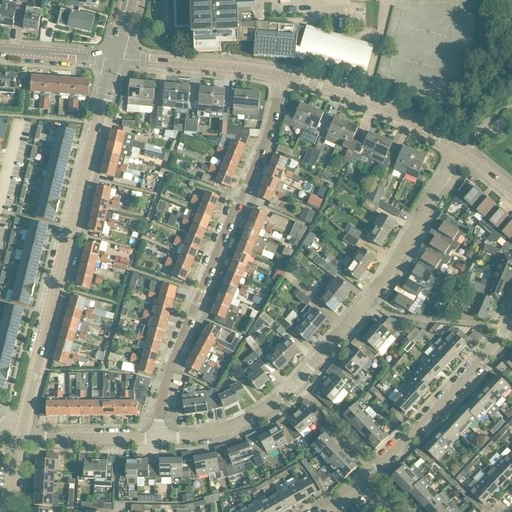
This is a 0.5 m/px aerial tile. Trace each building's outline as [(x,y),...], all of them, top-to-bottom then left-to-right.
[(175,0),(177,27),(195,26),(195,42),(194,42),(195,52),(221,51),(221,42),(236,41),(255,42),(254,56),(295,59),(296,48),(299,49),(297,58),(364,78),(374,45),(307,25),(306,28),(298,26),(298,25),(256,21),(256,27),(242,26),(242,12),(252,12),(252,11),(250,11),(250,7),(255,7),(254,0),(175,0)] [(15,14),(16,4),(2,2),(1,6),(0,12),(0,25),(13,27),(15,14)] [(43,11),(34,9),(27,8),(26,15),(25,15),(23,29),(38,31),(40,17),(42,17),(43,11)] [(91,32),(94,17),(61,9),(57,24),(91,32)] [(0,92),(14,94),(16,76),(16,75),(0,73),(0,92)] [(44,110),(47,78),(32,76),(30,92),(40,92),(39,110),(44,110)] [(60,94),(61,79),(47,78),(44,110),(48,110),(49,98),(48,98),(48,93),(60,94)] [(73,112),(75,80),(61,79),(60,94),(70,95),(68,111),(73,112)] [(78,95),(89,96),(90,81),(75,80),(73,112),(77,112),(78,95)] [(139,106),(142,82),(130,81),(128,105),(139,106)] [(142,82),(139,106),(153,107),(155,83),(142,82)] [(175,109),(177,85),(165,84),(163,108),(175,109)] [(188,110),(189,96),(190,86),(177,85),(175,109),(188,110)] [(199,97),(198,110),(210,112),(213,88),(200,87),(199,97)] [(213,88),(210,112),(223,113),(224,100),(225,90),(213,88)] [(234,101),(233,115),(245,116),(247,92),(235,91),(234,101)] [(245,116),(245,120),(250,120),(251,120),(257,121),(260,93),(247,92),(245,116)] [(286,116),(284,123),(302,130),(311,108),(300,103),(294,119),(286,116)] [(302,130),(299,139),(314,145),(318,137),(314,136),(323,113),(312,108),(311,108),(302,130)] [(331,127),(325,140),(336,145),(334,150),(334,151),(341,135),(346,123),(334,118),(331,127)] [(226,123),(225,135),(240,136),(240,129),(232,128),(233,124),(226,123)] [(341,135),(334,151),(340,153),(343,147),(348,149),(343,161),(349,163),(357,144),(352,142),(358,128),(346,123),(341,135)] [(56,138),(73,142),(75,132),(58,128),(56,138)] [(112,130),(109,141),(132,147),(147,151),(158,154),(162,155),(168,157),(169,154),(162,152),(163,149),(133,142),(135,136),(125,133),(121,133),(112,130)] [(357,144),(349,163),(355,166),(360,154),(371,159),(380,137),(369,132),(363,146),(357,144)] [(221,144),(219,148),(225,150),(229,151),(229,152),(241,157),(246,146),(244,145),(248,137),(244,136),(240,136),(225,135),(224,135),(221,144)] [(380,137),(371,159),(383,164),(388,151),(392,142),(380,137)] [(70,152),(73,142),(56,138),(53,148),(70,152)] [(109,141),(106,153),(125,157),(129,158),(132,147),(109,141)] [(291,157),(293,152),(279,146),(276,151),(285,154),(291,157)] [(405,174),(415,152),(403,147),(394,169),(405,174)] [(68,162),(70,152),(53,148),(51,158),(68,162)] [(308,165),(314,150),(309,148),(303,162),(308,165)] [(308,165),(314,167),(320,153),(314,150),(308,165)] [(229,152),(224,162),(237,167),(241,157),(229,152)] [(428,180),(419,175),(426,157),(415,152),(405,174),(417,179),(426,184),(428,180)] [(106,153),(103,163),(140,172),(141,172),(142,167),(127,164),(123,163),(125,157),(106,153)] [(297,159),(291,157),(285,154),(283,158),(274,155),(270,166),(300,178),(293,175),(295,170),(292,169),(298,164),(296,163),(297,159)] [(66,172),(68,162),(51,158),(48,168),(66,172)] [(224,162),(220,173),(233,178),(237,167),(224,162)] [(103,163),(101,175),(110,177),(114,178),(120,179),(121,172),(125,173),(139,176),(140,172),(103,163)] [(204,174),(201,181),(205,183),(214,187),(216,183),(228,188),(233,178),(220,173),(217,171),(210,169),(209,168),(204,166),(203,166),(201,169),(208,172),(219,176),(217,179),(204,174)] [(298,183),(300,178),(270,166),(266,176),(279,182),(281,176),(298,183)] [(63,182),(66,172),(48,168),(46,178),(63,182)] [(334,183),(336,176),(324,171),(321,178),(334,183)] [(154,176),(152,183),(159,185),(162,178),(154,176)] [(278,183),(279,182),(266,176),(261,187),(290,199),(292,194),(282,190),(284,185),(278,183)] [(61,192),(63,182),(46,178),(43,187),(61,192)] [(373,203),(381,184),(376,181),(368,198),(367,200),(373,203)] [(481,196),(483,194),(475,187),(472,190),(470,188),(471,187),(464,182),(453,201),(459,206),(461,206),(462,205),(468,210),(481,196)] [(378,206),(381,200),(387,186),(381,184),(373,203),(378,206)] [(344,190),(339,185),(334,189),(339,195),(344,190)] [(98,186),(95,198),(108,201),(111,189),(108,188),(98,186)] [(58,201),(61,192),(43,187),(41,197),(59,202),(59,201),(58,201)] [(290,199),(261,187),(257,197),(270,203),(273,197),(282,201),(284,197),(290,199)] [(320,187),(317,196),(326,199),(329,191),(320,187)] [(206,192),(202,203),(215,208),(219,197),(210,194),(206,192)] [(484,198),(481,196),(468,210),(466,212),(472,217),(474,216),(478,212),(484,217),(484,218),(493,207),(494,207),(496,204),(488,198),(485,201),(483,199),(484,198)] [(57,212),(59,202),(41,197),(38,208),(57,212)] [(313,197),(310,205),(319,209),(323,200),(313,197)] [(95,198),(93,209),(106,212),(108,201),(95,198)] [(379,206),(378,206),(373,203),(367,200),(363,206),(375,213),(379,206)] [(398,218),(402,212),(381,200),(378,206),(379,206),(398,218)] [(158,202),(156,209),(167,213),(170,206),(158,202)] [(200,208),(197,214),(210,219),(211,219),(215,208),(202,203),(200,208)] [(496,209),(494,207),(493,207),(484,218),(484,217),(479,223),(486,229),(488,227),(494,232),(506,218),(508,215),(500,209),(498,212),(496,210),(496,209)] [(53,222),(55,213),(57,213),(57,212),(38,208),(36,218),(53,222)] [(93,209),(91,220),(104,222),(105,218),(106,212),(93,209)] [(300,219),(309,223),(314,213),(304,209),(300,219)] [(254,210),(250,220),(262,226),(263,222),(266,214),(263,213),(254,210)] [(183,214),(181,219),(184,220),(190,223),(193,224),(206,230),(210,219),(197,214),(189,211),(187,216),(183,214)] [(395,222),(386,217),(382,215),(374,227),(388,235),(395,222)] [(469,230),(459,223),(450,218),(448,222),(449,223),(447,225),(444,223),(438,231),(441,233),(457,243),(457,242),(461,236),(462,237),(465,236),(469,230)] [(509,220),(506,218),(494,232),(487,240),(491,244),(492,242),(493,243),(496,243),(501,238),(506,243),(511,236),(511,221),(510,223),(508,221),(509,220)] [(91,220),(88,231),(98,233),(102,234),(104,222),(91,220)] [(246,231),(245,232),(257,237),(258,236),(260,229),(262,226),(250,220),(250,221),(247,227),(246,231)] [(46,236),(48,226),(31,221),(28,231),(46,236)] [(299,242),(307,228),(295,223),(289,237),(299,242)] [(193,224),(189,234),(202,240),(206,230),(193,224)] [(352,227),(347,233),(359,241),(363,234),(352,227)] [(381,247),(388,235),(374,227),(367,240),(381,247)] [(43,246),(46,236),(28,231),(26,242),(43,246)] [(309,246),(315,235),(309,231),(303,242),(309,246)] [(245,232),(241,242),(253,247),(257,248),(263,251),(265,246),(255,242),(257,237),(245,232)] [(347,233),(343,240),(355,248),(359,241),(347,233)] [(460,244),(457,242),(457,243),(441,233),(439,236),(440,237),(439,239),(435,237),(429,246),(432,247),(448,257),(452,250),(453,251),(456,250),(460,244)] [(189,234),(185,245),(198,250),(202,240),(189,234)] [(511,236),(506,243),(504,245),(500,251),(505,253),(509,249),(510,250),(511,249),(511,236)] [(471,242),(476,247),(481,243),(476,238),(471,242)] [(175,241),(173,244),(179,247),(176,253),(180,255),(194,260),(198,250),(185,245),(181,243),(175,241)] [(41,256),(43,246),(26,242),(24,251),(41,256)] [(87,242),(84,253),(97,257),(101,258),(108,259),(108,256),(102,254),(103,252),(99,251),(100,245),(97,244),(87,242)] [(237,252),(237,253),(249,257),(253,247),(241,242),(237,252)] [(485,245),(483,251),(495,256),(498,249),(485,245)] [(133,254),(134,250),(120,246),(119,251),(133,254)] [(293,250),(285,247),(282,254),(289,258),(293,250)] [(451,258),(448,257),(432,247),(430,251),(431,251),(430,253),(426,251),(421,260),(423,262),(423,261),(439,271),(440,271),(444,265),(445,265),(447,265),(451,258)] [(362,249),(354,261),(366,270),(375,258),(366,252),(362,249)] [(38,266),(41,256),(24,251),(21,261),(38,266)] [(468,251),(465,256),(470,259),(473,254),(468,251)] [(84,253),(81,264),(95,267),(96,263),(97,257),(84,253)] [(237,253),(232,263),(255,272),(255,271),(269,277),(270,273),(247,263),(249,257),(237,253)] [(178,260),(176,266),(189,271),(194,260),(180,255),(178,260)] [(329,256),(324,262),(337,272),(341,267),(342,265),(338,263),(333,259),(329,256)] [(317,257),(313,262),(333,277),(337,272),(324,262),(317,257)] [(511,261),(501,257),(494,272),(511,279),(511,275),(511,261)] [(101,258),(100,262),(106,263),(106,264),(129,270),(129,268),(130,265),(129,265),(118,262),(107,259),(108,259),(101,258)] [(340,261),(338,263),(342,265),(341,267),(346,271),(346,272),(350,275),(358,281),(366,270),(354,261),(353,262),(347,258),(344,263),(340,261)] [(36,276),(38,266),(21,261),(19,271),(36,276)] [(442,273),(440,271),(439,271),(423,261),(423,262),(421,265),(422,266),(421,268),(417,265),(412,274),(414,276),(415,276),(427,283),(431,277),(436,280),(438,279),(442,273)] [(282,262),(279,269),(286,272),(289,265),(282,262)] [(232,263),(228,273),(240,278),(243,272),(253,276),(255,272),(232,263)] [(457,263),(455,267),(463,272),(465,269),(457,263)] [(81,264),(79,276),(92,279),(95,267),(81,264)] [(174,271),(172,276),(176,278),(185,282),(189,271),(176,266),(174,271)] [(34,285),(36,276),(19,271),(16,281),(35,286),(35,285),(34,285)] [(286,271),(282,277),(297,289),(300,292),(304,286),(286,271)] [(468,272),(465,280),(471,282),(471,281),(473,281),(475,275),(468,272)] [(488,288),(504,295),(511,279),(494,272),(488,288)] [(228,273),(224,284),(236,289),(240,291),(246,293),(252,296),(254,292),(237,285),(240,278),(228,273)] [(79,276),(76,287),(86,289),(89,290),(91,282),(92,279),(79,276)] [(433,287),(427,283),(415,276),(414,276),(412,279),(413,280),(412,282),(408,280),(403,289),(406,290),(418,298),(418,297),(422,291),(427,294),(430,293),(433,287)] [(135,288),(138,279),(133,277),(130,287),(135,288)] [(274,282),(267,278),(264,284),(271,288),(274,282)] [(351,290),(343,283),(338,279),(329,290),(323,286),(342,301),(351,290)] [(32,296),(35,286),(16,281),(14,291),(32,296)] [(504,295),(488,288),(473,281),(471,281),(471,282),(468,289),(472,291),(463,311),(485,320),(488,314),(490,315),(493,309),(490,308),(494,300),(501,303),(504,295)] [(151,288),(150,293),(156,295),(160,296),(173,300),(177,288),(167,285),(163,284),(157,283),(155,289),(151,288)] [(220,294),(232,299),(236,289),(224,284),(220,294)] [(333,312),(342,301),(323,286),(314,296),(320,300),(320,301),(333,312)] [(297,289),(292,295),(306,306),(307,307),(311,301),(300,292),(297,289)] [(425,301),(418,297),(418,298),(406,290),(404,293),(405,294),(403,296),(400,294),(394,303),(398,305),(397,307),(402,311),(403,309),(413,314),(417,307),(418,308),(421,308),(425,301)] [(28,306),(31,296),(32,297),(32,296),(14,291),(11,302),(28,306)] [(442,293),(439,299),(445,303),(449,297),(442,293)] [(220,294),(215,305),(237,314),(240,309),(229,305),(232,299),(220,294)] [(73,296),(69,307),(83,311),(86,313),(89,313),(93,314),(94,309),(90,308),(90,307),(84,305),(86,300),(82,299),(73,296)] [(160,296),(157,306),(170,310),(173,300),(160,296)] [(254,296),(252,303),(261,306),(265,300),(254,296)] [(21,319),(24,309),(6,305),(4,315),(21,319)] [(215,305),(211,315),(220,318),(223,320),(227,321),(224,327),(231,330),(237,314),(215,305)] [(157,306),(154,317),(167,321),(170,310),(157,306)] [(69,307),(66,318),(80,322),(83,311),(69,307)] [(434,307),(429,313),(435,317),(439,312),(434,307)] [(94,309),(93,314),(101,317),(112,320),(114,314),(95,308),(94,309)] [(327,319),(319,313),(315,309),(305,321),(317,331),(327,319)] [(253,321),(258,313),(252,310),(249,319),(253,321)] [(86,313),(85,317),(100,321),(101,317),(93,314),(89,313),(86,313)] [(251,338),(266,323),(270,327),(274,322),(263,313),(259,317),(248,335),(251,338)] [(19,330),(21,319),(4,315),(1,325),(19,330)] [(305,321),(298,315),(291,323),(293,325),(291,328),(295,331),(295,332),(307,342),(317,331),(305,321)] [(275,321),(286,331),(290,326),(280,316),(275,321)] [(154,317),(151,328),(164,332),(167,321),(154,317)] [(66,318),(63,328),(87,336),(90,325),(80,322),(66,318)] [(395,340),(393,337),(397,332),(386,322),(382,326),(378,322),(370,331),(389,347),(395,340)] [(412,332),(416,328),(411,324),(407,328),(412,332)] [(0,335),(16,340),(19,330),(1,325),(0,330),(0,335)] [(219,332),(216,331),(208,326),(202,337),(233,354),(239,342),(234,339),(230,346),(218,339),(221,334),(219,333),(219,332)] [(63,328),(60,340),(73,344),(73,343),(75,339),(79,340),(79,338),(91,342),(93,342),(94,338),(87,336),(63,328)] [(139,332),(138,336),(161,343),(161,342),(164,333),(164,332),(151,328),(150,333),(145,331),(144,334),(139,332)] [(414,339),(420,332),(416,328),(412,332),(408,336),(406,338),(411,342),(411,341),(415,344),(417,342),(414,339)] [(421,340),(421,341),(428,333),(423,329),(420,332),(414,339),(417,342),(418,343),(421,340)] [(469,339),(460,330),(458,329),(451,329),(446,333),(443,333),(441,336),(441,338),(458,354),(466,345),(465,344),(469,339)] [(388,348),(389,347),(370,331),(363,339),(367,343),(363,347),(375,357),(379,353),(383,356),(389,349),(388,348)] [(0,346),(14,349),(16,340),(0,335),(0,346)] [(138,336),(136,340),(139,341),(137,348),(141,349),(145,350),(158,354),(161,343),(138,336)] [(231,357),(233,354),(202,337),(196,347),(210,354),(213,349),(214,350),(215,349),(231,357)] [(245,341),(244,342),(253,353),(259,349),(250,337),(245,341)] [(450,362),(458,354),(441,338),(434,347),(437,349),(450,362)] [(60,340),(56,351),(70,355),(70,354),(74,356),(80,358),(80,357),(89,360),(90,356),(77,352),(77,351),(71,349),(73,344),(60,340)] [(287,340),(277,350),(289,362),(299,352),(292,344),(287,340)] [(111,348),(118,350),(120,343),(113,341),(111,348)] [(0,356),(11,359),(14,349),(0,346),(0,356)] [(207,361),(210,354),(196,347),(191,357),(207,366),(208,365),(213,368),(215,365),(207,361)] [(370,363),(375,357),(363,347),(360,352),(355,348),(348,356),(362,369),(368,361),(370,363)] [(442,370),(450,362),(437,349),(434,347),(433,347),(436,350),(429,357),(442,370)] [(145,350),(142,361),(155,365),(158,354),(145,350)] [(267,350),(262,354),(268,360),(272,364),(279,371),(289,362),(277,350),(272,355),(267,350)] [(511,368),(511,350),(503,360),(510,367),(511,368)] [(56,351),(53,362),(63,364),(67,366),(70,355),(56,351)] [(262,372),(266,369),(253,353),(248,357),(255,365),(249,369),(254,375),(248,379),(257,390),(269,380),(262,372)] [(9,369),(11,359),(0,356),(0,367),(10,370),(10,369),(9,369)] [(357,374),(362,369),(348,356),(340,365),(345,369),(341,373),(356,386),(357,386),(360,382),(360,380),(359,377),(357,374)] [(203,374),(207,366),(191,357),(186,366),(198,373),(198,372),(203,374)] [(434,378),(442,370),(429,357),(421,366),(434,378)] [(500,360),(494,367),(499,371),(504,365),(500,360)] [(139,371),(139,372),(142,373),(152,376),(152,375),(155,365),(142,361),(139,371)] [(394,373),(402,364),(399,361),(391,370),(394,373)] [(427,386),(434,378),(421,366),(413,374),(415,377),(415,376),(427,387),(427,386)] [(0,378),(7,380),(10,370),(0,367),(0,378)] [(103,373),(103,381),(114,381),(114,374),(103,373)] [(345,399),(356,386),(341,373),(337,377),(333,373),(325,382),(345,399)] [(217,380),(206,374),(203,380),(214,386),(217,380)] [(511,388),(504,382),(497,375),(489,384),(502,397),(511,388)] [(133,392),(126,392),(126,416),(137,416),(137,407),(143,407),(151,379),(141,377),(138,376),(133,392)] [(429,388),(427,386),(427,387),(415,376),(415,377),(408,384),(421,397),(429,388)] [(384,378),(379,383),(383,386),(387,382),(387,381),(384,378)] [(337,407),(345,399),(325,382),(318,390),(322,394),(319,399),(330,409),(334,404),(337,407)] [(71,396),(69,397),(69,402),(69,416),(81,416),(81,402),(81,399),(81,392),(81,383),(76,383),(76,397),(75,396),(74,395),(71,394),(71,396)] [(213,390),(211,389),(214,406),(215,406),(215,410),(224,407),(224,408),(239,401),(237,397),(244,393),(240,384),(230,388),(231,391),(219,397),(217,389),(213,390)] [(413,405),(421,397),(408,384),(400,393),(413,405)] [(501,398),(502,397),(489,384),(481,392),(498,408),(505,401),(501,398)] [(366,394),(371,389),(367,386),(362,391),(366,394)] [(189,394),(182,395),(185,415),(195,414),(192,393),(192,387),(188,387),(189,394)] [(205,391),(192,393),(195,414),(208,412),(207,407),(214,406),(211,389),(210,391),(205,392),(205,391)] [(400,393),(399,393),(396,390),(388,398),(405,414),(413,405),(400,393)] [(47,402),(46,402),(46,416),(58,416),(58,402),(58,399),(58,391),(54,391),(54,397),(49,397),(47,399),(47,402)] [(99,398),(92,398),(92,402),(92,416),(103,416),(103,398),(103,392),(99,392),(99,398)] [(103,392),(103,398),(103,416),(114,416),(114,402),(114,395),(107,395),(107,392),(103,392)] [(114,402),(114,416),(126,416),(126,392),(122,392),(122,399),(119,399),(119,402),(114,402)] [(498,409),(498,408),(481,392),(473,400),(487,413),(492,418),(499,410),(498,409)] [(377,398),(386,407),(389,403),(380,395),(377,398)] [(365,412),(365,411),(368,408),(360,400),(357,403),(350,409),(343,416),(348,422),(346,424),(349,427),(365,412)] [(479,422),(487,413),(473,400),(466,408),(465,409),(477,420),(476,420),(479,422)] [(64,402),(58,402),(58,416),(69,416),(69,402),(64,402)] [(85,402),(81,402),(81,416),(92,416),(92,402),(85,402)] [(313,423),(315,425),(323,418),(313,406),(308,410),(304,406),(296,413),(308,427),(313,423)] [(465,409),(466,408),(464,406),(455,415),(469,428),(476,420),(477,420),(465,409)] [(394,415),(394,416),(402,424),(407,420),(398,411),(394,415)] [(359,433),(373,420),(365,412),(349,427),(352,430),(354,427),(359,433)] [(300,434),(308,427),(296,413),(287,420),(291,425),(286,428),(298,445),(298,446),(301,444),(297,439),(302,436),(300,434)] [(461,436),(469,428),(455,415),(448,423),(461,436)] [(365,443),(381,428),(373,420),(359,433),(364,438),(362,440),(365,443)] [(453,444),(461,436),(448,423),(440,432),(453,444)] [(322,431),(315,436),(318,440),(325,433),(329,429),(326,425),(321,429),(322,431)] [(298,445),(286,428),(281,432),(278,427),(268,433),(277,449),(286,444),(288,446),(291,444),(294,448),(298,445)] [(389,437),(382,429),(381,428),(365,443),(368,446),(370,444),(375,450),(389,437)] [(498,440),(506,432),(503,429),(495,437),(498,440)] [(445,453),(453,444),(440,432),(432,440),(445,453)] [(269,454),(277,449),(268,433),(258,438),(261,443),(256,446),(262,460),(264,464),(265,464),(263,459),(270,456),(269,454)] [(319,455),(335,440),(332,437),(330,439),(325,433),(318,440),(311,446),(319,455)] [(491,448),(498,440),(495,437),(487,445),(491,448)] [(327,463),(341,450),(336,445),(338,443),(335,440),(319,455),(327,463)] [(437,461),(445,453),(432,440),(424,448),(437,461)] [(262,460),(256,446),(250,448),(248,443),(237,447),(244,464),(250,462),(255,468),(264,464),(262,460)] [(483,456),(491,448),(487,445),(480,453),(483,456)] [(238,466),(244,464),(237,447),(227,451),(229,456),(223,458),(228,477),(239,474),(238,466)] [(424,462),(426,461),(429,457),(418,447),(414,452),(424,462)] [(511,453),(507,448),(500,456),(502,458),(504,460),(504,461),(511,468),(511,453)] [(335,471),(351,456),(348,453),(346,456),(341,450),(327,463),(335,471)] [(59,461),(59,454),(46,453),(46,460),(37,459),(36,471),(54,472),(55,460),(59,461)] [(475,465),(483,456),(480,453),(472,462),(475,465)] [(228,477),(223,458),(217,459),(216,454),(205,456),(208,474),(209,474),(210,481),(216,480),(217,479),(217,480),(228,477)] [(198,476),(208,474),(205,456),(194,458),(195,463),(188,464),(190,480),(199,479),(198,476)] [(339,484),(343,480),(357,467),(352,461),(354,459),(351,456),(335,471),(340,476),(336,480),(339,484)] [(507,480),(511,474),(511,468),(504,461),(504,460),(502,458),(494,467),(507,480)] [(161,478),(171,478),(171,459),(160,459),(160,465),(154,465),(154,481),(161,481),(161,478)] [(190,480),(188,464),(182,465),(182,459),(171,459),(171,478),(181,478),(181,480),(190,480)] [(304,468),(309,465),(305,459),(300,463),(304,468)] [(95,479),(96,461),(85,460),(84,466),(78,465),(78,481),(85,481),(85,479),(95,479)] [(127,484),(137,484),(137,478),(137,460),(126,460),(126,466),(120,466),(120,481),(127,481),(127,484)] [(154,481),(154,465),(148,465),(148,460),(137,460),(137,478),(137,484),(137,486),(144,486),(144,484),(148,484),(149,486),(154,486),(154,481)] [(94,485),(104,485),(112,486),(113,467),(107,467),(107,461),(96,461),(95,479),(94,485)] [(467,473),(475,465),(472,462),(464,470),(467,473)] [(290,468),(293,473),(297,470),(296,470),(301,466),(299,463),(294,466),(293,466),(290,468)] [(494,467),(493,467),(489,463),(481,472),(485,476),(486,475),(499,488),(507,480),(494,467)] [(395,474),(391,478),(399,486),(413,474),(417,469),(414,465),(409,470),(404,465),(403,466),(401,464),(393,472),(395,474)] [(454,477),(462,468),(458,465),(450,474),(454,477)] [(289,476),(293,473),(290,468),(285,471),(280,474),(282,478),(288,475),(289,476)] [(413,474),(399,486),(407,495),(410,493),(409,493),(420,482),(420,481),(422,479),(425,477),(417,469),(413,474)] [(54,484),(54,472),(36,471),(35,482),(54,484)] [(277,481),(282,478),(280,474),(270,479),(272,483),(277,481)] [(491,496),(499,488),(486,475),(485,476),(478,483),(491,496)] [(319,496),(314,487),(308,476),(298,482),(307,498),(313,495),(315,498),(319,496)] [(420,482),(409,493),(410,493),(417,501),(431,488),(434,485),(426,476),(425,477),(422,479),(420,481),(420,482)] [(317,485),(322,482),(319,477),(314,480),(317,485)] [(262,489),(272,483),(270,479),(266,482),(260,485),(262,489)] [(478,483),(474,480),(466,489),(483,505),(491,496),(478,483)] [(53,495),(54,484),(35,482),(35,494),(53,495)] [(301,502),(307,498),(298,482),(288,488),(299,507),(302,505),(301,502)] [(317,485),(322,494),(327,491),(322,482),(317,485)] [(295,509),(299,507),(288,488),(278,494),(287,510),(293,506),(295,509)] [(431,488),(417,501),(425,509),(438,496),(442,492),(438,496),(431,488)] [(438,496),(425,509),(427,511),(438,511),(446,504),(450,501),(442,492),(438,496)] [(52,507),(53,495),(35,494),(34,506),(52,507)] [(219,498),(218,494),(213,495),(208,496),(210,503),(219,501),(219,498)] [(282,511),(287,510),(278,494),(268,499),(275,511),(282,511)] [(275,511),(268,499),(266,495),(257,500),(259,504),(258,505),(262,511),(275,511)] [(446,504),(438,511),(455,511),(458,510),(450,501),(446,504)] [(262,511),(258,505),(259,504),(257,502),(247,508),(249,511),(262,511)]
